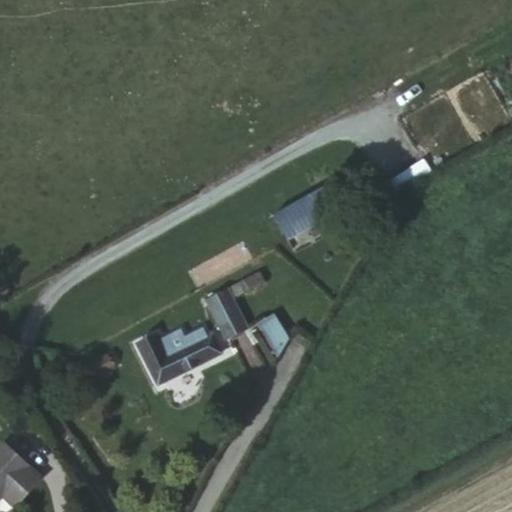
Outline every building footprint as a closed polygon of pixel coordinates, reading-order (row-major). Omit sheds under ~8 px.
[(430,214),(453,202),(442,183),(420,196),(430,214)] [(248,352),(226,311),(205,323),(228,364),(248,352)] [(274,312),(259,318),(270,346),(286,339),(274,312)] [(164,376),(146,386),(161,412),(223,377),(210,352),(164,376)] [(139,372),(146,386),(164,376),(157,362),(139,372)] [(35,511),(43,505),(5,467),(0,471),(0,511),(35,511)]
